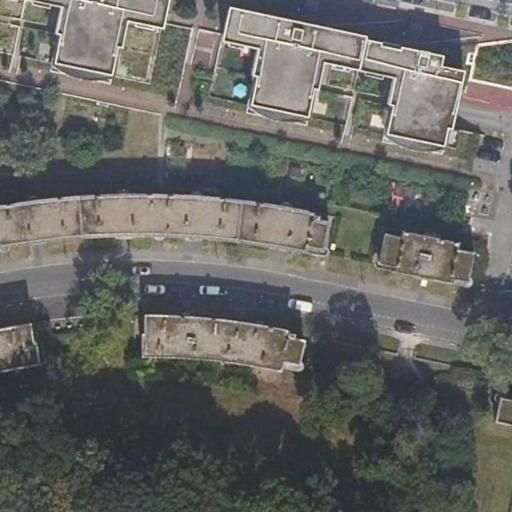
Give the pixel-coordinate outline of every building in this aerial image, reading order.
[(20,0),(34,3),(42,5),(43,0),(49,0),(54,1),(63,3),(56,35),(60,36),(54,65),(79,70),(86,71),(111,77),(118,48),(122,49),(129,17),(138,19),(148,21),(147,26),(155,28),(156,23),(164,24),(169,0),(20,0)] [(43,0),(42,5),(34,3),(33,6),(52,10),(54,1),(49,0),(43,0)] [(351,70),(366,73),(375,75),(376,69),(386,71),(395,73),(388,106),(392,106),(386,135),(412,140),(418,142),(444,147),(448,130),(452,130),(465,72),(441,67),(443,56),(417,51),(407,49),(366,40),(367,37),(229,8),(222,43),(230,44),(238,46),(240,39),(250,42),(259,44),(252,77),(256,78),(250,106),(276,111),(282,113),(308,118),(314,90),(318,91),(325,58),(334,60),(345,62),(343,68),(351,70)] [(148,21),(138,19),(136,28),(154,31),(155,28),(147,26),(148,21)] [(238,46),(230,44),(229,47),(248,51),(250,42),(240,39),(238,46)] [(351,73),(351,70),(343,68),(345,62),(334,60),(332,69),(351,73)] [(77,78),(79,70),(54,65),(52,72),(77,78)] [(375,75),(366,73),(366,76),(384,80),(386,71),(376,69),(375,75)] [(111,77),(86,71),(84,79),(110,85),(111,77)] [(276,111),(250,106),(248,114),(274,119),(276,111)] [(308,118),(282,113),(281,121),(306,126),(308,118)] [(412,140),(386,135),(384,143),(410,148),(412,140)] [(444,147),(418,142),(417,150),(442,155),(444,147)] [(161,236),(162,195),(154,194),(130,194),(129,193),(129,192),(129,191),(128,190),(127,189),(126,189),(125,188),(124,188),(122,188),(121,188),(120,189),(119,189),(118,190),(118,191),(117,192),(117,193),(116,194),(79,197),(82,238),(99,237),(125,235),(138,235),(154,236),(161,236)] [(236,243),(241,202),(204,197),(204,195),(203,194),(202,193),(202,192),(201,191),(200,191),(198,190),(197,190),(196,190),(194,191),(193,191),(192,192),(191,193),(190,195),(190,196),(168,195),(162,195),(161,236),(166,236),(187,237),(193,237),(214,240),(236,243)] [(82,238),(79,197),(40,201),(39,200),(38,199),(37,198),(36,197),(35,197),(34,196),(33,196),(31,196),(30,197),(29,197),(28,198),(27,199),(26,200),(25,201),(25,202),(25,204),(4,207),(0,207),(0,216),(6,249),(12,248),(32,244),(40,242),(59,240),(82,238)] [(314,220),(315,214),(294,209),(294,208),(294,206),(293,205),(292,204),(291,204),(290,203),(289,202),(288,202),(286,202),(285,202),(284,203),(283,204),(282,204),(281,205),(280,206),(280,208),(241,202),(236,243),(255,245),(282,249),(308,254),(308,249),(325,253),(330,223),(314,220)] [(454,281),(469,284),(475,253),(459,250),(460,246),(438,241),(439,236),(426,233),(425,238),(404,233),(403,238),(387,235),(381,265),(398,268),(397,274),(425,280),(453,286),(454,281)] [(213,364),(217,322),(197,320),(171,319),(147,318),(147,337),(144,337),(143,359),(184,361),(213,364)] [(246,325),(217,322),(213,364),(247,366),(283,374),(285,362),(301,367),(305,341),(290,338),(291,334),(273,330),(246,325)] [(0,374),(40,365),(36,343),(34,344),(29,327),(0,332),(0,374)] [(85,353),(83,332),(63,335),(66,355),(85,353)] [(501,400),(496,423),(511,426),(511,402),(511,403),(501,400)]
